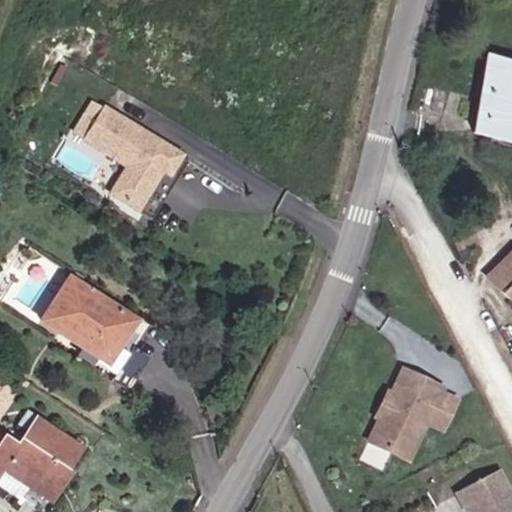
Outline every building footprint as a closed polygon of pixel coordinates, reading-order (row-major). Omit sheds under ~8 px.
[(452,126),(511,144),(511,141),(511,56),(475,46),(452,126)] [(176,195),(188,177),(114,129),(94,160),(136,187),(119,214),(144,230),(169,190),(176,195)] [(511,258),(491,280),(511,299),(511,258)] [(105,365),(124,336),(59,292),(31,335),(88,374),(84,381),(100,390),(114,370),(105,365)] [(398,462),(414,424),(430,430),(441,400),(426,394),(427,389),(387,373),(380,392),(367,423),(358,447),(398,462)] [(0,382),(0,414),(6,417),(16,388),(0,382)] [(367,423),(380,392),(374,390),(362,421),(367,423)] [(65,475),(69,478),(84,454),(42,426),(24,453),(8,443),(0,452),(0,487),(9,477),(46,502),(65,475)] [(65,475),(46,502),(51,506),(69,478),(65,475)] [(511,511),(511,507),(494,475),(453,498),(461,511),(467,511),(468,511),(511,511)]
